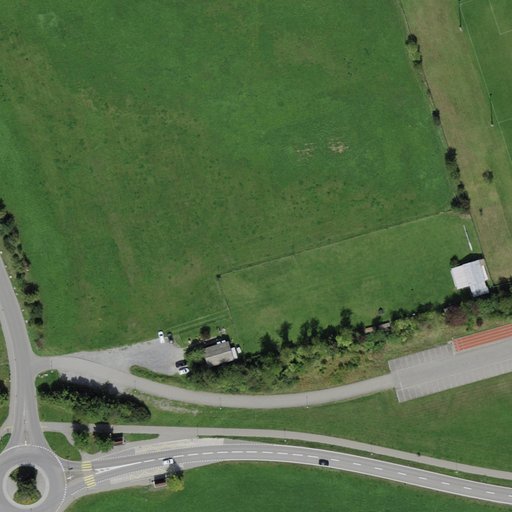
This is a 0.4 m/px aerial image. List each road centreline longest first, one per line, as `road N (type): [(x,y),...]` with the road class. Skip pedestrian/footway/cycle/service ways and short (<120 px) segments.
road 1 (primary): [(511,496),(263,452),(160,458),(57,480)]
road 2 (residential): [(26,453),(21,351),(0,278)]
